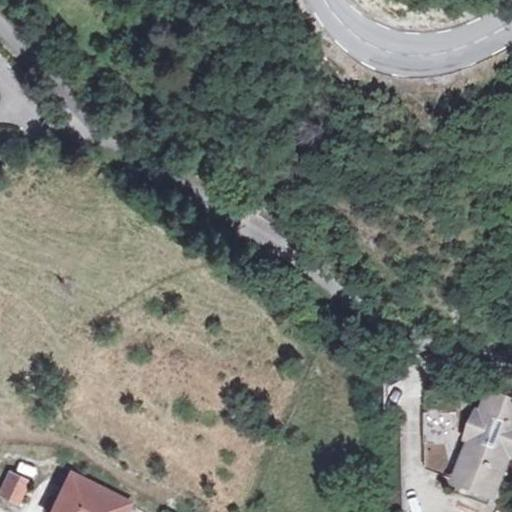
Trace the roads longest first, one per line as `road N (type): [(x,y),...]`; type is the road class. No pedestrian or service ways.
road 1 (unclassified): [(511,360),(426,349),(389,329),(291,251),(126,157),(0,33)]
road 2 (secondary): [(511,19),(425,46),(364,29),(334,0)]
